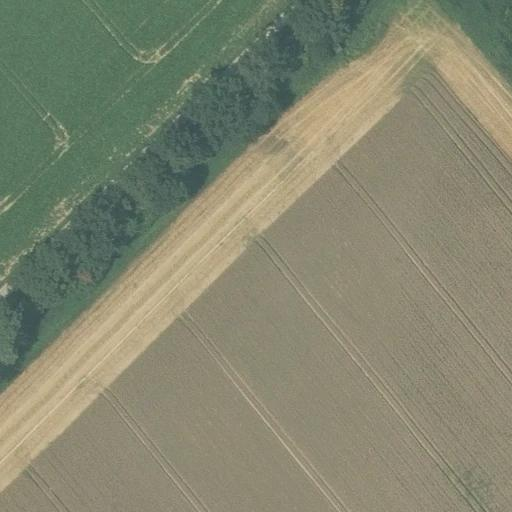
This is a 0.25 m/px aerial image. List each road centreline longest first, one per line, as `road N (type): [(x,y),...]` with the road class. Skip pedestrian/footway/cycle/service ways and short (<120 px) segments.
road 1 (track): [(0,389),(386,0)]
road 2 (track): [(0,299),(305,0)]
